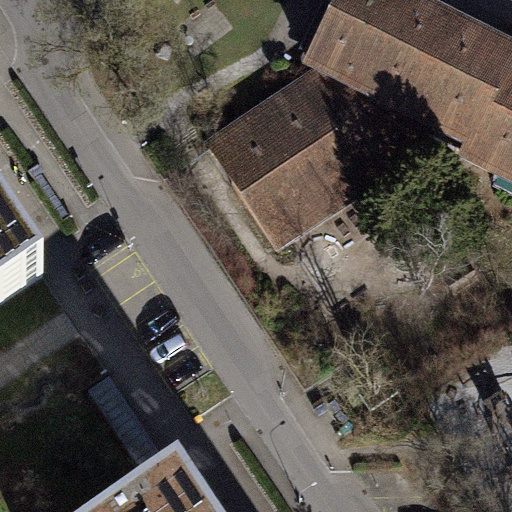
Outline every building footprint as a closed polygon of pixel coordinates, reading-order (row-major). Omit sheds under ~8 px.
[(427,127),(472,150),(510,75),(511,71),(511,63),(387,0),(345,0),(311,68),(323,74),(427,127)] [(422,137),(427,127),(323,74),(315,82),(215,150),(212,147),(209,150),(277,251),(387,176),(404,161),(416,146),(422,137)] [(511,75),(510,75),(472,150),(467,160),(511,182),(511,75)] [(0,300),(35,277),(0,223),(0,300)] [(137,252),(118,223),(78,250),(97,279),(118,310),(175,396),(215,369),(158,283),(137,252)] [(192,511),(168,477),(115,511),(192,511)]
